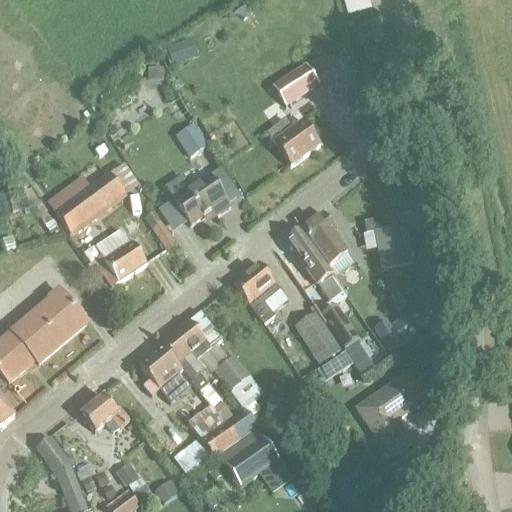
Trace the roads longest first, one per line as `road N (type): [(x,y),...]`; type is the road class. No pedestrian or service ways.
road 1 (residential): [(0,462),(78,378),(432,109)]
road 2 (tertiary): [(441,511),(469,439),(479,346),(467,243),(432,109)]
